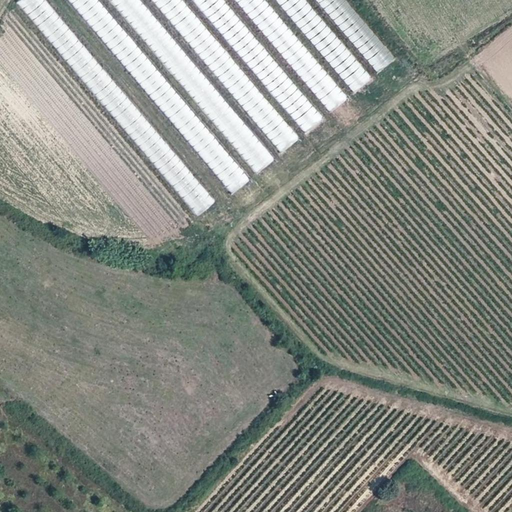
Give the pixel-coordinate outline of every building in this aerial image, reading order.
[(44,0),(16,0),(15,1),(196,214),(214,201),(44,0)] [(96,0),(67,0),(232,191),(248,177),(96,0)] [(141,0),(106,0),(257,174),(275,158),(141,0)] [(182,0),(152,0),(282,152),(300,137),(182,0)] [(225,0),(192,0),(304,133),(324,117),(225,0)] [(265,0),(233,0),(329,112),(347,98),(265,0)] [(373,81),(305,0),(274,0),(354,94),(373,81)] [(397,60),(346,0),(315,0),(377,73),(397,60)]
